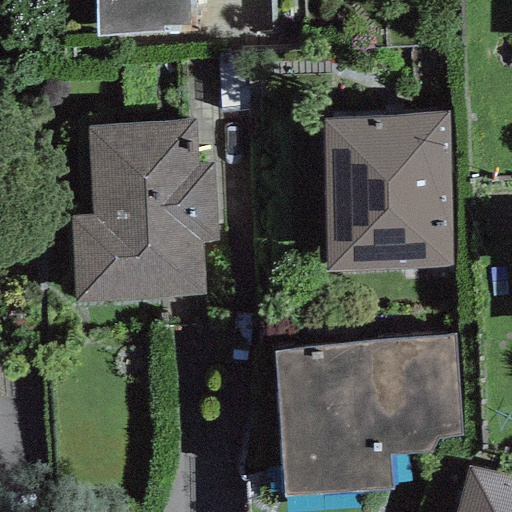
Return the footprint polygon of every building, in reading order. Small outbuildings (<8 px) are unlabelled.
[(93,0),(93,30),(196,29),(196,0),(93,0)] [(452,264),(448,112),(321,116),(325,268),(452,264)] [(187,113),(69,120),(74,221),(43,223),(47,295),(196,287),(187,113)] [(454,333),(273,350),(282,491),(390,484),(390,452),(429,450),(439,438),(460,436),(454,333)] [(511,511),(511,479),(466,467),(453,511),(511,511)]
